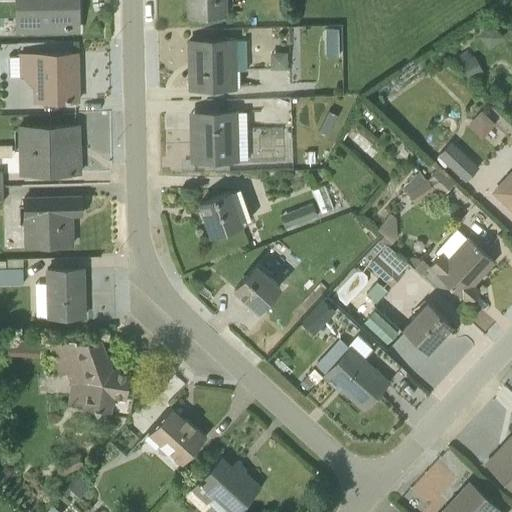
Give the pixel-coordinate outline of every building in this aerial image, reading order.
[(77,0),(13,0),(14,33),(78,31),(77,0)] [(184,0),(185,16),(226,15),(225,0),(184,0)] [(327,54),(339,54),(340,27),(327,26),(327,54)] [(185,39),(187,90),(235,89),(236,86),(241,86),(241,70),(245,69),(245,40),(234,39),(234,37),(185,39)] [(33,103),(79,101),(77,51),(18,53),(18,57),(9,57),(9,77),(22,77),(33,89),(33,103)] [(187,111),(188,162),(237,161),(237,159),(246,158),(245,111),(237,111),(236,109),(187,111)] [(494,124),(480,110),(467,124),(480,137),(494,124)] [(16,125),(17,175),(80,173),(78,124),(16,125)] [(464,180),(478,166),(450,139),(435,155),(464,180)] [(511,165),(490,191),(511,211),(511,165)] [(452,184),(437,168),(427,178),(442,194),(452,184)] [(417,171),(404,187),(414,203),(434,190),(425,178),(423,179),(417,171)] [(196,201),(208,236),(242,224),(242,222),(250,219),(239,188),(231,191),(230,189),(196,201)] [(21,196),(23,247),(72,246),(72,216),(81,216),(81,195),(21,196)] [(312,204),(279,217),(283,228),(316,216),(312,204)] [(395,217),(389,213),(376,228),(382,234),(378,238),(388,246),(396,237),(395,217)] [(413,267),(419,273),(427,266),(467,302),(479,289),(473,283),(494,261),(466,235),(464,237),(455,228),(435,252),(437,254),(428,265),(421,259),(413,267)] [(366,264),(389,286),(398,276),(396,274),(406,264),(378,238),(362,254),(369,261),(366,264)] [(0,284),(22,284),(22,260),(7,261),(7,268),(4,268),(4,262),(0,261),(0,284)] [(281,287),(255,263),(231,288),(258,312),(281,287)] [(326,292),(344,310),(347,307),(345,304),(367,282),(366,277),(356,267),(354,268),(351,266),(326,292)] [(45,318),(84,317),(84,267),(43,268),(44,283),(34,284),(35,318),(45,318)] [(385,290),(376,282),(365,293),(375,302),(385,290)] [(334,310),(321,299),(300,322),(313,333),(334,310)] [(452,324),(425,300),(400,327),(427,351),(452,324)] [(397,333),(373,311),(363,322),(386,344),(397,333)] [(386,381),(338,337),(315,362),(362,407),(386,381)] [(74,340),(46,341),(58,375),(66,372),(69,383),(67,405),(110,412),(113,397),(125,399),(130,370),(111,367),(110,363),(114,362),(111,356),(107,355),(100,339),(88,344),(87,340),(75,344),(74,340)] [(7,353),(42,354),(42,341),(7,340),(7,353)] [(170,407),(147,433),(159,444),(158,446),(166,454),(168,452),(180,462),(205,435),(184,415),(182,417),(170,407)] [(511,429),(482,462),(511,489),(511,429)] [(190,489),(205,502),(207,501),(220,511),(234,511),(259,486),(233,462),(230,465),(220,456),(190,489)] [(440,457),(410,489),(430,508),(460,476),(440,457)] [(501,511),(498,508),(498,507),(468,478),(467,478),(436,511),(501,511)]
